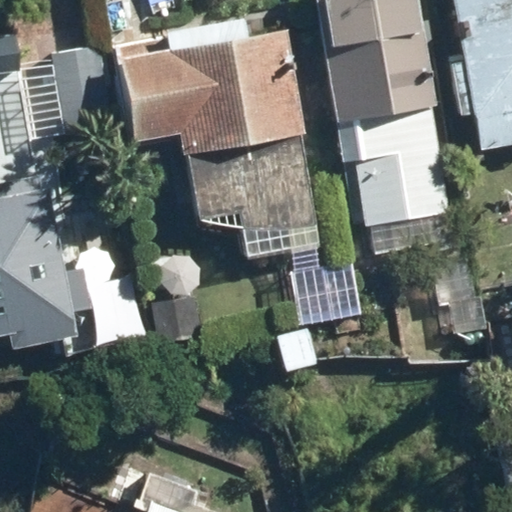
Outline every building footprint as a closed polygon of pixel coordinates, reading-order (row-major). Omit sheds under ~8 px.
[(312,0),(352,227),(447,211),(429,107),(436,106),(417,0),(312,0)] [(511,0),(449,0),(478,151),(511,144),(511,0)] [(242,21),(112,42),(128,140),(182,131),(197,219),(310,201),(283,30),(245,36),(242,21)] [(90,44),(46,50),(49,65),(11,71),(21,141),(103,130),(90,44)] [(0,194),(0,337),(4,337),(7,352),(75,338),(44,186),(0,194)] [(473,238),(424,249),(446,351),(495,341),(473,238)] [(149,299),(156,342),(198,335),(191,292),(149,299)] [(305,330),(260,338),(268,385),(314,377),(305,330)] [(511,401),(491,406),(511,504),(511,401)] [(139,508),(137,511),(216,511),(186,501),(192,486),(142,467),(128,504),(139,508)]
